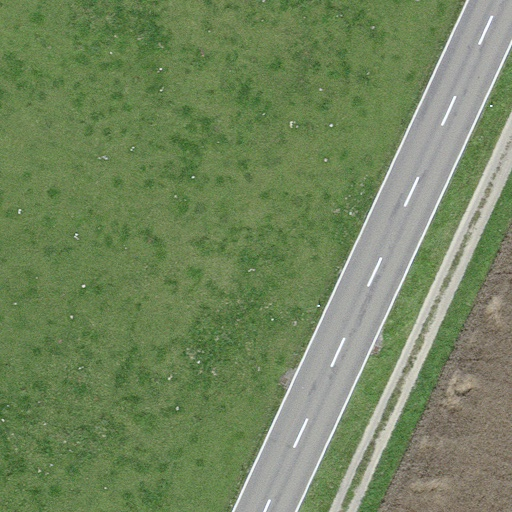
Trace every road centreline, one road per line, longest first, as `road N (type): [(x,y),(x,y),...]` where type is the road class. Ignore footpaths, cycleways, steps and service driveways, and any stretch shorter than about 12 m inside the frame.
road 1 (primary): [(504,0),(269,511)]
road 2 (track): [(339,511),(511,131)]
